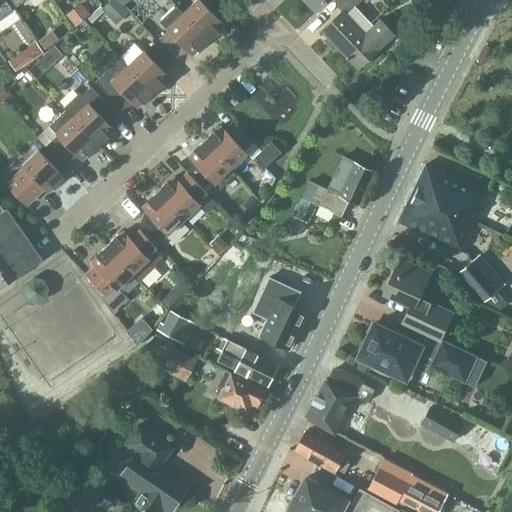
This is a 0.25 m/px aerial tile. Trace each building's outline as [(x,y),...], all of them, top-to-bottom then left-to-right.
[(0,0),(0,19),(0,20),(0,19),(0,16),(11,9),(4,0),(0,0)] [(116,0),(111,0),(102,9),(104,12),(114,22),(126,10),(123,7),(116,0)] [(200,0),(200,1),(198,0),(197,0),(182,15),(208,43),(218,34),(217,33),(224,26),(217,19),(226,11),(215,0),(200,0)] [(306,0),(317,11),(328,0),(306,0)] [(337,0),(334,3),(342,12),(345,15),(362,0),(337,0)] [(82,4),(67,17),(75,27),(90,15),(82,4)] [(159,23),(166,30),(167,32),(158,40),(176,59),(185,50),(191,57),(198,51),(199,52),(208,43),(182,15),(175,8),(159,23)] [(357,70),(394,35),(380,19),(368,29),(366,27),(361,32),(345,15),(342,12),(322,32),(357,70)] [(47,35),(38,43),(45,52),(54,45),(47,35)] [(143,52),(127,67),(153,95),(163,86),(162,85),(168,79),(162,72),(171,63),(153,45),(144,54),(143,52)] [(18,56),(8,62),(16,73),(25,66),(18,56)] [(107,72),(104,74),(94,84),(120,111),(129,103),(136,110),(143,103),(144,104),(153,95),(127,67),(117,57),(104,69),(107,72)] [(36,61),(27,69),(34,77),(43,69),(36,61)] [(4,85),(0,88),(0,98),(3,101),(8,96),(8,91),(4,85)] [(107,124),(116,116),(89,88),(81,96),(79,94),(62,110),(64,112),(98,148),(108,139),(107,138),(113,131),(107,124)] [(270,110),(288,102),(282,89),(264,97),(270,110)] [(48,128),(55,135),(57,137),(48,145),(65,164),(74,155),(81,162),(88,156),(89,157),(98,148),(64,112),(48,128)] [(212,132),(203,141),(230,169),(246,154),(244,152),(253,143),(236,125),(227,133),(220,126),(213,133),(212,132)] [(195,164),(186,173),(189,176),(203,191),(212,182),(219,190),(235,175),(230,169),(203,141),(194,150),(194,151),(188,157),(195,164)] [(261,151),(253,158),(264,169),(268,165),(281,153),(274,146),(271,142),(261,151)] [(23,169),(14,178),(6,185),(24,203),(40,188),(47,195),(53,189),(54,190),(64,180),(38,152),(21,168),(23,169)] [(309,182),(292,216),(307,223),(316,205),(341,217),(348,202),(358,207),(374,173),(343,158),(327,191),(309,182)] [(412,194),(398,222),(460,252),(474,222),(480,212),(477,211),(485,193),(426,165),(412,194)] [(166,183),(156,192),(183,220),(199,204),(207,212),(215,204),(206,194),(203,191),(189,176),(180,184),(174,177),(167,184),(166,183)] [(148,215),(139,224),(156,242),(165,233),(167,235),(183,220),(156,192),(147,201),(148,202),(141,208),(148,215)] [(0,289),(42,261),(7,209),(3,212),(0,207),(0,289)] [(115,237),(106,246),(133,274),(139,281),(155,266),(154,264),(163,255),(156,248),(138,230),(129,239),(123,232),(116,238),(115,237)] [(245,236),(242,246),(257,251),(260,241),(245,236)] [(221,239),(212,247),(219,254),(228,246),(221,239)] [(97,270),(88,278),(105,295),(101,299),(112,314),(127,300),(117,290),(133,274),(106,246),(96,255),(97,256),(91,263),(97,270)] [(399,259),(383,294),(408,306),(401,322),(439,339),(452,313),(418,297),(430,273),(399,259)] [(472,261),(459,272),(483,301),(500,310),(507,303),(496,290),(472,261)] [(269,277),(253,312),(268,319),(260,336),(289,350),(307,312),(289,304),(295,290),(269,277)] [(167,293),(159,300),(167,309),(175,301),(167,293)] [(163,324),(159,332),(176,340),(187,320),(170,311),(163,324)] [(385,376),(389,377),(391,373),(405,380),(406,378),(411,380),(419,362),(465,384),(477,358),(441,341),(435,353),(379,326),(374,335),(369,333),(357,357),(373,364),(371,368),(374,370),(378,372),(381,374),(385,376)] [(222,352),(217,362),(266,387),(277,367),(227,341),(222,352)] [(197,360),(173,347),(161,371),(186,383),(197,360)] [(477,358),(465,384),(474,388),(486,362),(477,358)] [(324,379),(303,417),(334,434),(347,409),(359,416),(374,389),(363,383),(363,382),(341,370),(333,370),(327,381),(324,379)] [(251,405),(256,407),(263,392),(226,373),(218,388),(223,390),(218,399),(246,414),(251,405)] [(389,415),(420,430),(432,405),(401,390),(389,415)] [(172,448),(137,424),(123,445),(135,453),(117,478),(138,493),(133,501),(148,511),(159,511),(162,508),(168,511),(169,511),(187,487),(159,467),(172,448)] [(336,469),(342,459),(345,452),(330,444),(329,446),(304,432),(294,451),(334,473),(336,469)] [(349,463),(342,459),(336,469),(343,473),(349,463)] [(382,459),(367,489),(395,503),(396,501),(418,511),(427,511),(438,490),(410,476),(411,474),(382,459)] [(56,495),(82,511),(119,511),(123,506),(71,472),(56,495)] [(304,479),(288,509),(292,511),(339,511),(341,510),(345,511),(397,511),(399,511),(360,489),(351,505),(304,479)]
